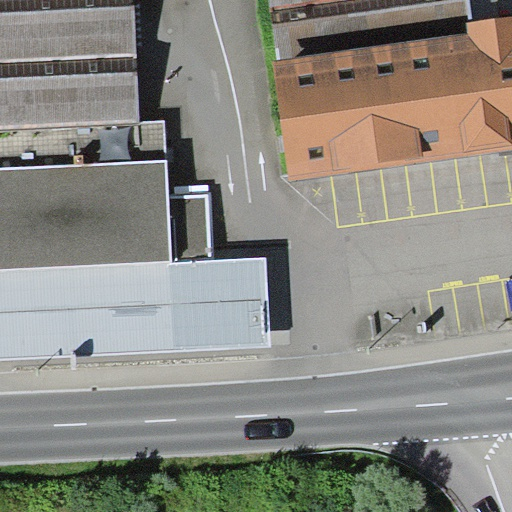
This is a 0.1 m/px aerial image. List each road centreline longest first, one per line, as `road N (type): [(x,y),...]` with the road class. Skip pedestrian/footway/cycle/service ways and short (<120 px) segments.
road 1 (secondary): [(476,400),(0,427)]
road 2 (unknown): [(324,411),(302,269),(255,157),(222,50),(217,0)]
